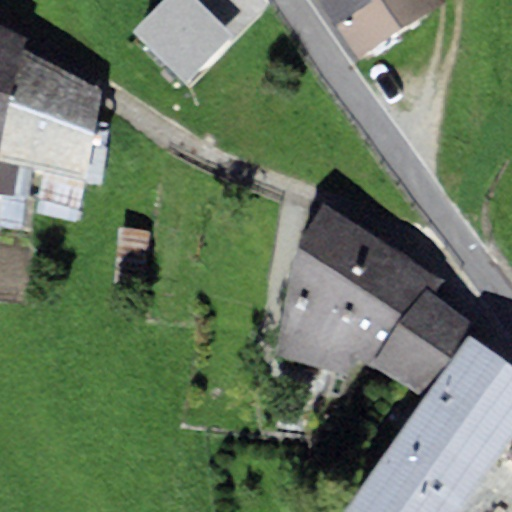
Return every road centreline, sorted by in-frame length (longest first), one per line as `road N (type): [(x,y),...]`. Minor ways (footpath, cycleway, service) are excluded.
road 1 (residential): [(0,4),(217,142),(472,259)]
road 2 (residential): [(277,0),(472,259)]
